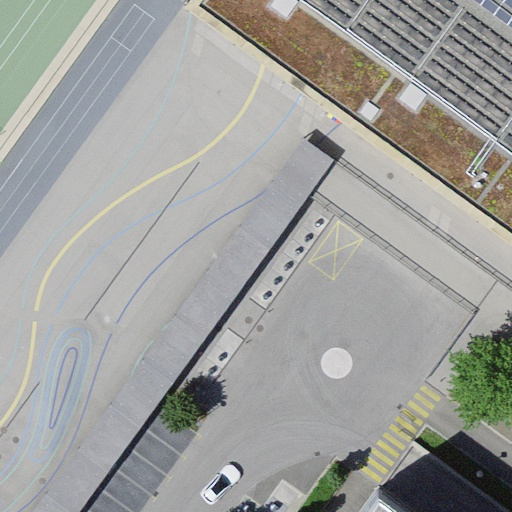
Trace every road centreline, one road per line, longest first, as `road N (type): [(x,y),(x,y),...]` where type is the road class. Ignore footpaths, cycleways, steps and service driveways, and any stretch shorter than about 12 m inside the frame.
road 1 (residential): [(457,511),(293,391)]
road 2 (residential): [(511,471),(353,360)]
road 3 (residential): [(185,511),(245,429),(293,391)]
